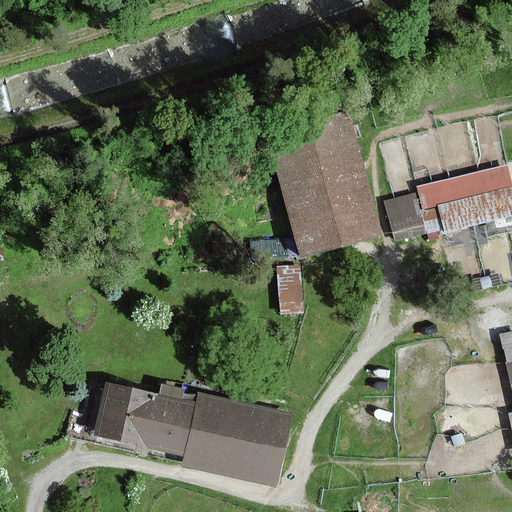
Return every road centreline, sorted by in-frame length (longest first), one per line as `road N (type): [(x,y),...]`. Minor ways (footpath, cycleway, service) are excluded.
road 1 (track): [(421,0),(167,95),(0,142)]
road 2 (track): [(190,0),(0,62)]
